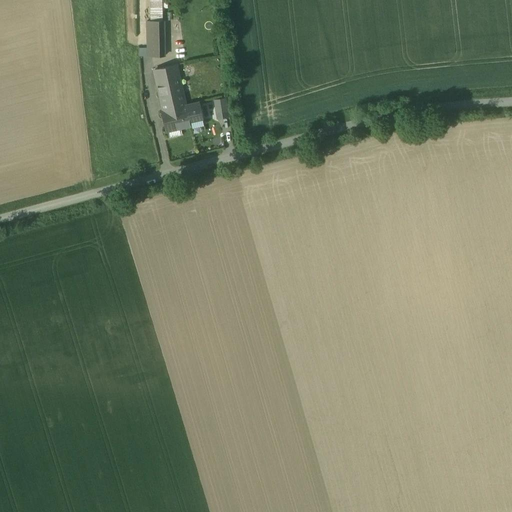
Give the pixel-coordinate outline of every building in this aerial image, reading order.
[(159,0),(147,0),(148,11),(159,11),(159,0)] [(164,20),(148,20),(148,56),(165,55),(164,20)] [(176,64),(155,69),(161,93),(181,88),(176,64)] [(181,88),(161,93),(164,110),(162,110),(167,130),(192,124),(191,121),(188,105),(185,105),(181,88)] [(198,103),(188,105),(191,121),(202,118),(198,103)]
